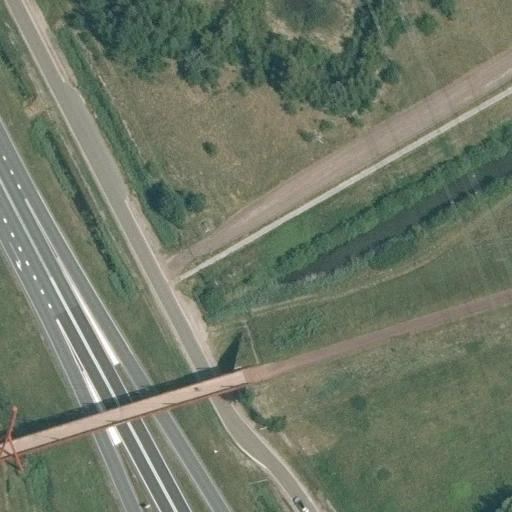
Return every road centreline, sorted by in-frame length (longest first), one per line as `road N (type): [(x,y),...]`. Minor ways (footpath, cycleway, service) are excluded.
road 1 (unclassified): [(305,511),(192,351),(24,0)]
road 2 (trunk): [(220,511),(92,304),(12,205)]
road 3 (trunk): [(175,511),(12,205)]
road 4 (trunk): [(12,205),(133,511)]
